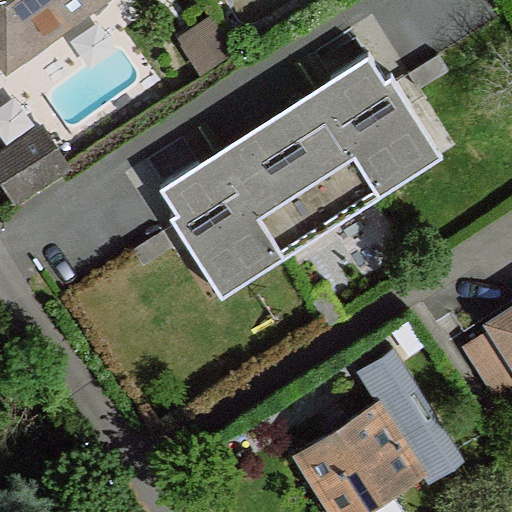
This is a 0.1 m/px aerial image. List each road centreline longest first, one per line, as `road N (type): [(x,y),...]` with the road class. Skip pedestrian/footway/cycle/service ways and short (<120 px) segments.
road 1 (unknown): [(390,0),(3,266)]
road 2 (residential): [(179,511),(0,261)]
